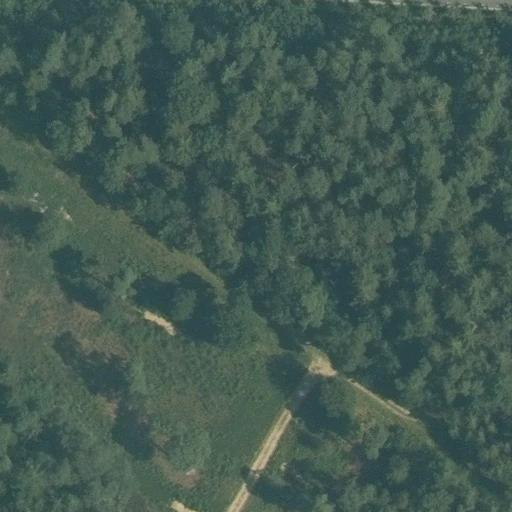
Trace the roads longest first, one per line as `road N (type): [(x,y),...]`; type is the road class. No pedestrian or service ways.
road 1 (track): [(0,114),(345,375)]
road 2 (track): [(234,511),(312,378),(330,372),(345,375),(511,497)]
